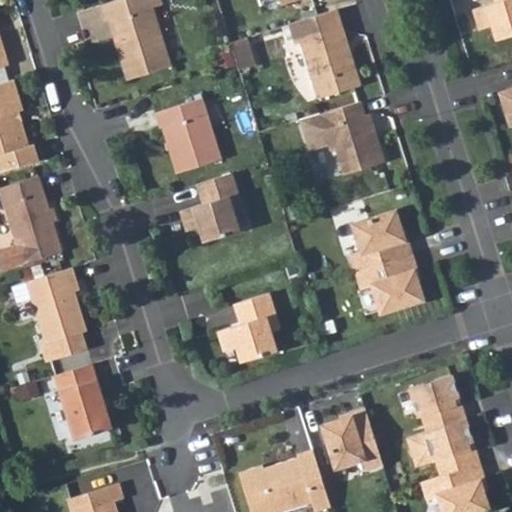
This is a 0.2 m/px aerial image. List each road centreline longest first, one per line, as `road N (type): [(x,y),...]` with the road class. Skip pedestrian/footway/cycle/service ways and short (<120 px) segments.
road 1 (residential): [(36,0),(168,382),(194,393)]
road 2 (residential): [(194,393),(221,403),(503,315)]
road 3 (residential): [(429,82),(503,315)]
